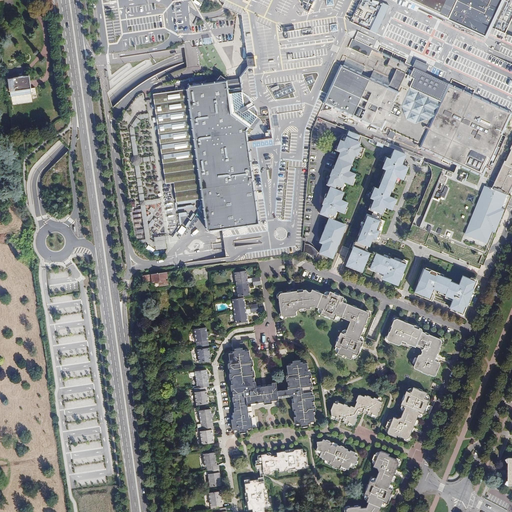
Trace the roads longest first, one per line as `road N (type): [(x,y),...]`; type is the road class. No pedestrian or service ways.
road 1 (primary): [(65,0),(134,511)]
road 2 (primary): [(119,331),(78,30)]
road 3 (unclassified): [(226,49),(354,41),(511,109)]
road 4 (unclassified): [(511,104),(356,37),(228,42)]
road 5 (residential): [(266,333),(264,276),(294,261),(477,337)]
road 6 (unclassified): [(119,331),(129,254),(98,61)]
road 7 (unclassified): [(42,217),(36,181),(46,164),(137,80),(185,57)]
road 8 (primary): [(145,511),(119,331)]
road 9 (residential): [(227,459),(216,360),(232,332),(266,333)]
road 10 (secondary): [(477,337),(422,479)]
